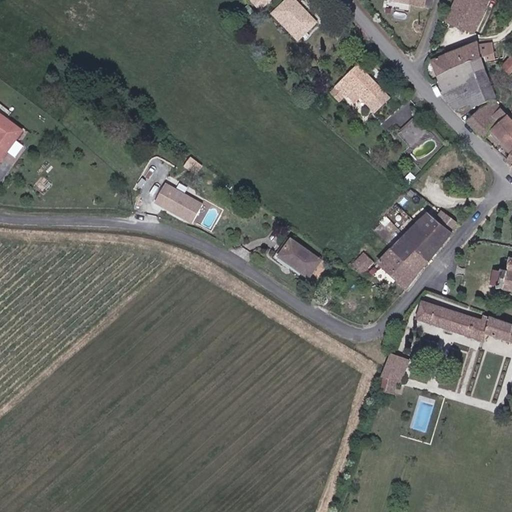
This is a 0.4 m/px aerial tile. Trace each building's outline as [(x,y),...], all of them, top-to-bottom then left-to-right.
[(263,13),(277,0),(260,0),(255,5),(263,13)] [(296,0),(290,0),(277,12),(304,39),(320,24),(296,0)] [(437,0),(399,0),(399,7),(434,11),(437,0)] [(491,0),(459,0),(451,22),(479,32),(491,0)] [(451,54),(457,70),(485,59),(489,58),(490,60),(498,60),(498,44),(484,44),(484,41),(451,54)] [(488,69),(485,59),(457,70),(451,54),(436,60),(445,83),(442,84),(445,92),(464,85),(464,86),(475,81),(473,74),(488,69)] [(511,73),(511,58),(503,67),(510,75),(511,73)] [(362,98),(365,95),(374,104),(384,93),(359,66),(338,86),(349,97),(356,92),(362,98)] [(464,85),(445,92),(459,110),(479,102),(480,106),(499,99),(488,69),(473,74),(475,81),(464,86),(464,85)] [(362,98),(371,107),(374,104),(365,95),(362,98)] [(493,118),(480,131),(487,139),(495,131),(510,117),(498,104),(485,109),(493,118)] [(511,113),(510,117),(495,131),(511,149),(511,159),(510,162),(511,163),(511,113)] [(429,126),(417,115),(403,129),(415,140),(429,126)] [(0,170),(25,135),(0,118),(0,117),(0,170)] [(182,190),(175,185),(163,203),(170,208),(182,190)] [(210,209),(182,190),(170,208),(198,227),(210,209)] [(411,234),(398,247),(410,259),(421,248),(434,260),(458,232),(454,229),(460,221),(446,211),(440,217),(446,222),(423,245),(411,234)] [(440,217),(433,213),(411,234),(423,245),(446,222),(440,217)] [(325,258),(295,237),(282,255),(311,276),(325,258)] [(421,271),(410,259),(398,247),(382,263),(410,287),(419,273),(421,271)] [(378,260),(368,253),(359,263),(357,262),(354,264),(366,272),(378,260)] [(501,270),(508,274),(504,285),(497,286),(497,288),(505,288),(511,289),(511,257),(508,271),(502,267),(501,270)] [(484,341),(487,333),(511,341),(511,323),(485,313),(483,320),(425,302),(419,321),(484,341)] [(403,382),(404,379),(405,376),(399,374),(403,358),(391,354),(383,376),(403,382)] [(399,374),(405,376),(409,360),(403,358),(399,374)]
